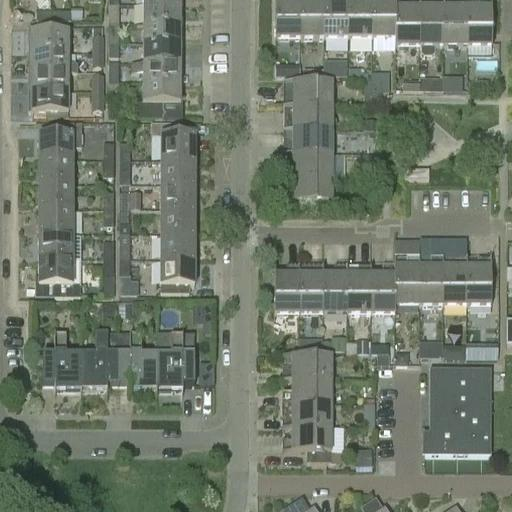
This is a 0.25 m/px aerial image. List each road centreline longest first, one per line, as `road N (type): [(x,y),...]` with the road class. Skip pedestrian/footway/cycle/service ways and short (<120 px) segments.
road 1 (residential): [(240,489),(511,487)]
road 2 (residential): [(243,239),(489,227)]
road 3 (residential): [(240,442),(27,442),(0,425)]
road 4 (residential): [(243,239),(239,0)]
road 5 (residential): [(240,442),(243,239)]
